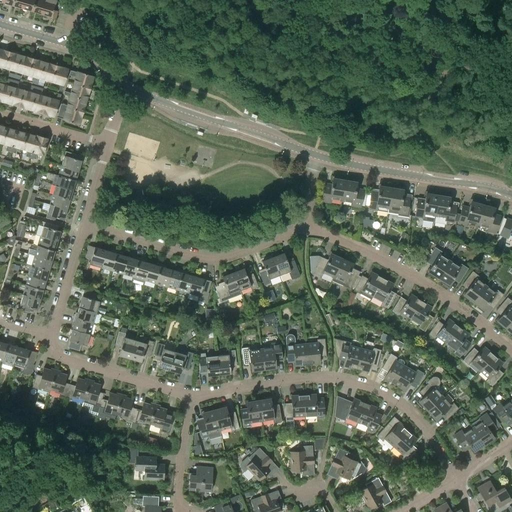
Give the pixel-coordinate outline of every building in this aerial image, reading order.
[(14,0),(12,6),(22,8),(24,0),(14,0)] [(32,11),(35,0),(24,0),(22,8),(32,11)] [(35,0),(32,11),(42,14),(46,0),(35,0)] [(46,0),(42,14),(55,18),(57,11),(54,10),(56,0),(46,0)] [(0,66),(4,68),(9,52),(0,49),(0,66)] [(4,68),(16,71),(21,56),(19,55),(18,54),(16,53),(14,54),(9,52),(4,68)] [(16,71),(28,75),(32,59),(31,61),(28,60),(28,58),(21,56),(16,71)] [(28,75),(39,78),(44,62),(37,60),(35,62),(32,61),(33,59),(32,59),(28,75)] [(39,78),(51,82),(56,66),(50,64),(50,63),(47,62),(46,63),(44,62),(39,78)] [(56,66),(51,82),(60,84),(59,90),(61,91),(63,85),(68,69),(56,66)] [(76,78),(74,84),(89,89),(90,88),(88,88),(89,85),(91,83),(93,77),(77,72),(77,73),(70,71),(69,76),(76,78)] [(0,100),(7,103),(11,87),(0,83),(0,100)] [(64,94),(70,96),(86,100),(88,94),(87,92),(88,89),(89,89),(74,84),(71,93),(65,91),(64,94)] [(18,106),(23,90),(11,87),(7,103),(13,105),(15,103),(18,104),(18,106)] [(30,110),(35,94),(23,90),(18,106),(19,106),(19,105),(22,105),(23,108),(30,110)] [(30,110),(42,113),(46,97),(35,94),(30,110)] [(56,100),(46,97),(42,113),(54,116),(60,95),(58,94),(56,100)] [(70,96),(67,107),(83,112),(81,111),(82,108),(84,107),(86,100),(70,96)] [(67,107),(60,105),(57,117),(64,119),(63,119),(79,124),(81,117),(80,115),(81,112),(82,112),(83,112),(67,107)] [(10,152),(17,131),(16,130),(16,131),(13,131),(13,130),(7,128),(2,143),(7,145),(5,151),(10,152)] [(22,149),(27,134),(20,132),(17,132),(17,131),(10,152),(15,154),(17,148),(22,149)] [(37,136),(36,136),(27,134),(22,149),(27,151),(25,156),(30,158),(37,136)] [(37,136),(30,158),(35,159),(37,153),(43,155),(47,139),(37,136),(36,136),(37,136)] [(65,151),(61,166),(78,171),(82,157),(76,155),(76,154),(65,151)] [(61,166),(58,175),(75,180),(78,171),(61,166)] [(55,185),(72,190),(75,180),(58,175),(58,176),(55,175),(52,184),(55,185)] [(331,199),(341,201),(345,181),(333,179),(331,188),(324,187),(322,201),(330,203),(331,199)] [(345,181),(341,201),(352,202),(351,206),(360,207),(362,193),(355,192),(357,182),(345,181)] [(55,185),(52,195),(69,200),(72,190),(55,185)] [(377,207),(388,208),(391,188),(379,186),(378,196),(370,195),(368,209),(377,210),(377,207)] [(391,188),(388,208),(399,210),(398,214),(407,215),(409,201),(402,200),(403,190),(391,188)] [(435,216),(438,196),(426,194),(424,203),(417,202),(415,216),(423,218),(423,221),(434,223),(435,216)] [(52,195),(49,205),(67,210),(69,200),(52,195)] [(453,222),(456,208),(448,207),(450,197),(438,196),(435,216),(434,223),(444,224),(445,221),(453,222)] [(467,222),(477,225),(483,205),(471,202),(468,211),(461,209),(458,223),(466,225),(467,222)] [(67,210),(49,205),(46,215),(64,220),(67,210)] [(483,205),(477,225),(488,228),(487,231),(495,233),(499,219),(492,218),(494,208),(483,205)] [(0,229),(11,222),(1,220),(0,219),(0,229)] [(509,235),(511,235),(511,223),(511,224),(505,222),(500,235),(508,238),(509,235)] [(19,224),(18,230),(24,232),(26,226),(19,224)] [(43,226),(40,236),(57,241),(60,231),(43,226)] [(24,232),(18,230),(16,236),(22,238),(24,232)] [(407,238),(409,235),(404,232),(397,244),(405,249),(407,238)] [(13,246),(15,237),(13,236),(5,241),(6,244),(13,246)] [(40,236),(37,246),(54,251),(57,241),(40,236)] [(89,264),(100,268),(105,251),(88,245),(84,257),(91,259),(89,264)] [(51,261),(54,251),(37,246),(35,251),(29,249),(28,254),(34,256),(51,261)] [(428,272),(438,278),(449,261),(439,255),(441,252),(435,247),(431,254),(426,252),(422,259),(432,266),(428,272)] [(100,268),(111,271),(117,251),(113,250),(113,253),(105,251),(100,268)] [(111,271),(122,274),(127,257),(120,255),(121,253),(117,251),(111,271)] [(284,253),(273,258),(280,275),(288,272),(291,280),(300,276),(294,261),(287,263),(284,253)] [(323,273),(333,277),(341,259),(330,254),(327,260),(318,256),(309,256),(310,273),(314,273),(321,276),(323,273)] [(34,256),(31,266),(49,271),(51,261),(34,256)] [(122,274),(133,277),(139,258),(135,257),(135,259),(127,257),(122,274)] [(143,284),(144,281),(149,263),(142,261),(143,259),(139,258),(133,277),(132,281),(143,284)] [(280,275),(273,258),(262,262),(265,271),(259,274),(264,285),(272,282),(271,279),(280,275)] [(353,264),(341,259),(333,277),(332,281),(350,289),(356,273),(350,270),(353,264)] [(449,261),(438,278),(449,285),(452,279),(458,283),(468,268),(461,264),(459,267),(449,261)] [(144,281),(155,284),(161,264),(157,263),(156,265),(149,263),(144,281)] [(155,284),(166,287),(171,270),(164,268),(164,265),(161,264),(155,284)] [(31,266),(28,275),(46,280),(49,271),(31,266)] [(244,269),(233,273),(240,291),(251,287),(252,290),(258,288),(254,276),(248,278),(244,269)] [(166,287),(177,290),(183,271),(179,270),(178,272),(171,270),(166,287)] [(177,290),(188,293),(193,276),(186,274),(186,272),(183,271),(177,290)] [(463,295),(473,302),(485,286),(476,279),(478,276),(472,271),(462,285),(467,289),(463,295)] [(372,296),(382,278),(371,272),(368,279),(361,275),(353,290),(370,300),(372,296)] [(240,291),(233,273),(222,277),(224,283),(218,286),(220,289),(216,290),(219,298),(216,299),(218,303),(216,303),(219,310),(230,306),(227,299),(230,298),(229,295),(240,291)] [(28,275),(26,285),(43,290),(46,280),(28,275)] [(193,276),(188,293),(199,296),(197,301),(206,303),(209,293),(207,293),(211,281),(193,276)] [(382,278),(372,296),(382,302),(381,305),(388,309),(396,294),(389,290),(393,284),(382,278)] [(26,285),(23,295),(40,300),(43,290),(26,285)] [(485,286),(473,302),(483,310),(487,304),(493,308),(503,295),(497,290),(495,293),(485,286)] [(84,290),(79,308),(96,313),(99,301),(94,300),(96,294),(84,290)] [(272,290),(265,292),(269,302),(276,299),(272,290)] [(40,300),(23,295),(20,304),(19,304),(15,305),(15,309),(29,313),(29,312),(36,314),(40,300)] [(400,312),(410,318),(421,301),(410,295),(407,301),(400,297),(391,311),(398,315),(400,312)] [(497,321),(506,329),(511,321),(511,306),(510,306),(511,303),(511,302),(507,298),(496,311),(501,315),(497,321)] [(421,301),(410,318),(420,325),(418,328),(424,332),(433,318),(427,314),(431,308),(421,301)] [(74,314),(73,318),(93,324),(96,313),(79,308),(77,315),(74,314)] [(214,310),(204,311),(204,324),(215,324),(214,310)] [(75,322),(72,330),(90,335),(93,324),(73,318),(72,322),(75,322)] [(436,336),(446,343),(458,327),(448,319),(444,325),(438,321),(428,334),(434,339),(436,336)] [(458,327),(446,343),(455,350),(453,353),(459,358),(469,344),(463,340),(468,334),(458,327)] [(90,335),(72,330),(67,347),(79,351),(81,344),(86,346),(90,335)] [(119,355),(130,359),(135,340),(124,337),(125,334),(119,332),(115,344),(121,346),(119,355)] [(307,364),(305,344),(294,345),(293,342),(295,342),(294,338),(294,337),(294,336),(293,335),(292,335),(291,334),(290,334),(289,334),(288,335),(287,335),(287,336),(286,336),(286,337),(285,338),(285,339),(287,360),(294,359),(295,366),(307,364)] [(344,366),(356,369),(361,349),(349,346),(350,343),(334,338),(336,354),(339,355),(339,357),(346,359),(344,366)] [(317,343),(305,344),(307,364),(319,363),(319,357),(326,356),(324,339),(317,339),(317,343)] [(135,340),(130,359),(141,362),(144,352),(150,354),(154,342),(147,340),(146,344),(135,340)] [(2,361),(13,365),(18,347),(11,345),(12,343),(8,342),(2,361)] [(158,367),(169,370),(174,352),(163,348),(164,345),(158,343),(154,355),(161,357),(158,367)] [(272,348),(261,349),(263,369),(276,368),(275,361),(282,360),(279,343),(272,344),(272,348)] [(18,347),(13,365),(24,368),(22,374),(30,376),(34,365),(32,364),(36,353),(18,347)] [(263,369),(261,349),(249,351),(249,347),(241,348),(243,365),(250,364),(251,371),(263,369)] [(471,363),(479,371),(493,355),(484,347),(479,353),(473,348),(462,361),(468,366),(471,363)] [(361,349),(356,369),(368,372),(369,365),(376,367),(381,350),(373,348),(372,352),(361,349)] [(228,355),(217,356),(219,375),(230,374),(229,363),(236,363),(235,350),(228,351),(228,355)] [(174,352),(169,370),(180,373),(182,368),(188,370),(193,353),(186,351),(185,355),(174,352)] [(219,375),(217,356),(205,357),(205,353),(198,354),(199,367),(206,366),(207,376),(219,375)] [(395,384),(405,367),(403,366),(403,364),(403,363),(403,361),(402,360),(401,360),(400,359),(399,359),(397,360),(397,361),(396,362),(395,361),(397,358),(390,354),(381,369),(387,372),(384,378),(395,384)] [(493,355),(479,371),(488,378),(486,381),(492,386),(503,373),(497,369),(502,363),(493,355)] [(405,367),(395,384),(405,391),(409,385),(415,388),(420,380),(423,375),(424,373),(417,369),(415,373),(405,367)] [(48,395),(50,390),(55,370),(53,370),(52,371),(44,369),(41,376),(36,374),(32,388),(38,390),(37,392),(48,395)] [(60,396),(66,398),(69,384),(64,383),(66,375),(57,373),(58,371),(55,370),(50,390),(61,393),(60,396)] [(419,402),(427,411),(442,397),(435,389),(439,386),(440,384),(440,383),(440,382),(440,380),(439,379),(438,379),(437,378),(435,378),(434,378),(433,378),(431,379),(427,383),(428,384),(419,392),(424,397),(419,402)] [(72,397),(83,400),(89,380),(87,380),(86,381),(77,379),(75,386),(69,384),(66,398),(71,399),(72,397)] [(89,413),(97,415),(102,399),(103,394),(98,392),(100,385),(91,383),(91,381),(89,380),(83,400),(82,404),(91,407),(89,413)] [(114,419),(116,414),(121,395),(119,394),(118,396),(109,393),(107,401),(102,399),(97,415),(96,417),(104,419),(105,417),(114,419)] [(126,421),(132,422),(135,409),(130,407),(132,400),(123,397),(124,396),(121,395),(116,414),(127,418),(126,421)] [(305,416),(303,395),(291,396),(291,403),(284,404),(286,427),(294,427),(293,417),(305,416)] [(315,395),(303,395),(305,416),(316,415),(316,419),(324,418),(323,401),(316,402),(315,395)] [(357,422),(364,403),(353,399),(351,403),(336,397),(334,417),(345,421),(346,418),(357,422)] [(442,397),(427,411),(435,420),(440,415),(445,420),(458,409),(453,403),(450,405),(442,397)] [(270,399),(258,401),(261,421),(273,419),(274,423),(281,421),(278,404),(271,406),(270,399)] [(261,421),(258,401),(246,403),(247,410),(240,411),(243,428),(251,426),(250,423),(261,421)] [(511,402),(511,401),(502,407),(500,404),(493,409),(502,420),(507,416),(511,422),(511,402)] [(138,421),(149,424),(155,405),(153,404),(152,406),(143,403),(141,410),(135,409),(132,422),(130,428),(135,430),(138,421)] [(364,403),(357,422),(368,426),(366,430),(374,433),(380,417),(373,414),(376,408),(364,403)] [(155,405),(149,424),(160,428),(159,430),(168,433),(174,413),(165,411),(166,410),(157,407),(157,405),(155,405)] [(226,407),(214,410),(219,430),(230,427),(231,431),(239,429),(234,412),(227,414),(226,407)] [(219,430),(214,410),(202,413),(204,420),(197,422),(201,439),(209,437),(209,439),(221,436),(219,430)] [(481,422),(472,428),(484,445),(494,438),(488,430),(494,426),(486,414),(479,419),(481,422)] [(384,439),(393,446),(407,431),(398,423),(393,428),(388,423),(376,436),(382,441),(384,439)] [(484,445),(472,428),(463,434),(461,431),(454,436),(461,446),(462,447),(468,443),(473,452),(484,445)] [(407,431),(393,446),(402,454),(399,457),(405,462),(417,449),(411,444),(416,439),(407,431)] [(154,449),(157,440),(146,437),(144,446),(154,449)] [(313,439),(314,451),(322,451),(325,438),(313,439)] [(297,446),(297,452),(289,452),(291,469),(301,468),(302,475),(314,474),(312,445),(297,446)] [(144,471),(144,479),(163,480),(163,465),(151,464),(151,457),(137,457),(137,449),(123,448),(122,462),(136,463),(135,471),(144,471)] [(279,469),(259,448),(248,458),(246,457),(241,462),(240,463),(239,464),(240,465),(240,466),(240,467),(241,468),(245,472),(248,469),(257,479),(260,482),(267,474),(270,477),(279,469)] [(357,462),(357,463),(350,459),(352,455),(339,448),(326,474),(337,480),(340,473),(350,478),(351,475),(354,477),(352,478),(352,479),(361,473),(364,467),(360,460),(360,461),(360,462),(360,464),(357,462)] [(188,489),(210,491),(212,468),(196,467),(196,476),(190,475),(188,489)] [(367,488),(359,492),(368,508),(381,502),(383,506),(391,502),(378,478),(365,485),(367,488)] [(487,506),(495,501),(499,507),(510,500),(503,487),(495,492),(489,481),(477,488),(487,506)] [(278,511),(284,509),(277,490),(250,500),(254,511),(278,511)] [(144,511),(160,511),(160,507),(158,507),(158,497),(142,496),(142,499),(133,499),(133,505),(142,506),(145,507),(144,511)] [(48,503),(51,509),(58,505),(55,499),(48,503)] [(232,511),(229,501),(214,507),(215,511),(232,511)] [(434,510),(434,511),(461,511),(460,509),(454,511),(451,511),(446,503),(434,510)]
